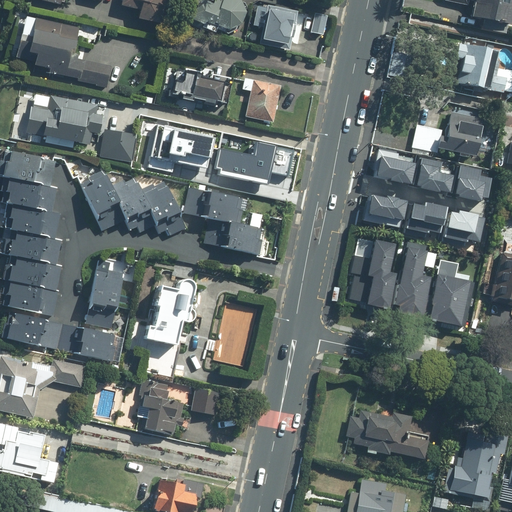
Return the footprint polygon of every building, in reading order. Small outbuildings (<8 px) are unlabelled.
[(161,25),(166,0),(119,0),(118,7),(137,11),(135,20),(161,25)] [(239,1),(236,0),(212,0),(210,5),(197,0),(193,10),(191,9),(187,19),(202,26),(203,23),(210,26),(211,24),(227,31),(239,25),(244,13),(239,1)] [(443,0),(444,0),(467,5),(468,0),(471,1),(468,16),(506,24),(510,0),(443,0)] [(258,44),(288,51),(296,12),(267,5),(258,44)] [(326,16),(313,13),(309,33),(322,35),(326,16)] [(77,28),(24,16),(14,58),(26,60),(27,54),(34,56),(32,66),(48,70),(47,73),(106,87),(110,67),(76,59),(77,55),(71,54),(77,28)] [(454,83),(501,93),(504,77),(492,75),(497,51),(457,43),(454,58),(459,59),(454,83)] [(174,75),(170,93),(217,102),(220,84),(174,75)] [(251,80),(243,117),(272,123),(279,86),(251,80)] [(30,107),(24,133),(87,147),(90,134),(97,135),(101,117),(93,115),(95,106),(49,96),(46,110),(30,107)] [(435,148),(472,156),(481,118),(448,110),(442,136),(439,135),(440,130),(415,124),(410,147),(434,153),(435,148)] [(157,125),(148,166),(173,171),(175,161),(209,168),(216,138),(157,125)] [(135,135),(103,130),(99,158),(130,163),(135,135)] [(220,166),(218,174),(259,183),(262,170),(278,173),(284,145),(226,133),(225,142),(220,141),(215,165),(220,166)] [(500,150),(497,161),(511,164),(511,141),(510,141),(508,152),(500,150)] [(378,149),(373,171),(405,178),(410,155),(378,149)] [(0,172),(0,177),(9,179),(49,188),(55,161),(5,151),(0,172)] [(418,157),(413,181),(446,188),(450,169),(437,166),(438,161),(418,157)] [(457,165),(452,190),(484,197),(488,177),(476,174),(477,169),(457,165)] [(101,231),(123,221),(108,187),(102,174),(79,184),(101,231)] [(130,237),(153,226),(138,190),(131,176),(108,187),(123,221),(130,237)] [(9,179),(4,202),(51,211),(56,189),(49,188),(9,179)] [(160,179),(138,190),(153,226),(159,240),(184,229),(160,179)] [(183,214),(207,218),(238,225),(243,199),(188,188),(183,214)] [(401,203),(368,196),(363,219),(396,226),(401,203)] [(60,213),(51,211),(4,202),(0,221),(0,227),(7,229),(55,239),(60,213)] [(408,202),(402,229),(424,234),(425,229),(436,231),(441,209),(408,202)] [(447,212),(441,239),(463,243),(464,238),(476,240),(480,219),(447,212)] [(263,230),(238,225),(207,218),(201,244),(258,255),(263,230)] [(1,255),(13,257),(56,266),(61,240),(55,239),(7,229),(1,255)] [(353,271),(348,296),(385,305),(393,270),(386,268),(392,241),(371,236),(367,255),(354,252),(350,270),(353,271)] [(425,244),(406,240),(391,309),(419,316),(428,276),(419,274),(425,244)] [(511,302),(511,254),(500,251),(489,301),(511,306),(511,302)] [(3,282),(7,283),(54,293),(55,290),(59,267),(56,266),(13,257),(11,267),(6,265),(3,282)] [(456,261),(440,258),(437,272),(434,272),(427,301),(429,302),(426,317),(462,325),(472,280),(453,276),(456,261)] [(122,265),(97,260),(84,323),(109,328),(122,265)] [(163,345),(167,328),(176,330),(178,319),(184,320),(192,283),(161,277),(155,306),(151,325),(152,325),(148,342),(163,345)] [(58,290),(55,290),(54,293),(7,283),(2,307),(53,317),(58,290)] [(0,339),(55,350),(60,325),(5,314),(0,339)] [(116,336),(60,325),(55,350),(111,361),(116,336)] [(0,355),(0,411),(31,418),(37,389),(51,381),(79,387),(84,366),(51,359),(49,367),(0,355)] [(145,408),(141,428),(170,434),(172,425),(179,426),(181,418),(178,417),(181,403),(163,399),(166,385),(141,380),(138,395),(140,396),(138,406),(145,408)] [(193,388),(189,410),(213,415),(218,393),(193,388)] [(387,451),(421,459),(425,441),(404,436),(409,416),(390,412),(389,417),(358,410),(356,417),(348,415),(344,436),(352,438),(350,443),(365,447),(364,450),(386,455),(387,451)] [(0,427),(0,471),(27,478),(28,472),(42,476),(45,460),(36,458),(40,436),(0,427)] [(446,465),(441,492),(484,500),(490,472),(494,473),(498,453),(502,454),(507,431),(496,429),(493,444),(481,441),(482,435),(465,432),(460,458),(453,456),(451,466),(446,465)] [(183,484),(158,479),(152,509),(164,511),(189,511),(193,493),(182,491),(183,484)] [(384,483),(359,479),(353,511),(399,511),(402,494),(382,491),(384,483)] [(8,502),(54,511),(128,511),(12,486),(8,502)] [(447,500),(433,497),(431,508),(445,511),(447,500)] [(203,511),(221,511),(224,502),(206,498),(203,511)]
